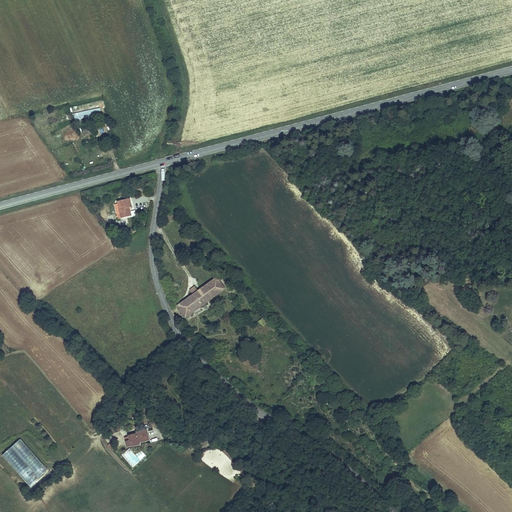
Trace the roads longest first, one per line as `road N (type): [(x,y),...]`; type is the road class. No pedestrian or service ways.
road 1 (unclassified): [(161,162),(152,265),(174,327),(265,416),(326,448),(395,511)]
road 2 (secondary): [(161,162),(511,69)]
road 3 (secondary): [(0,205),(161,162)]
